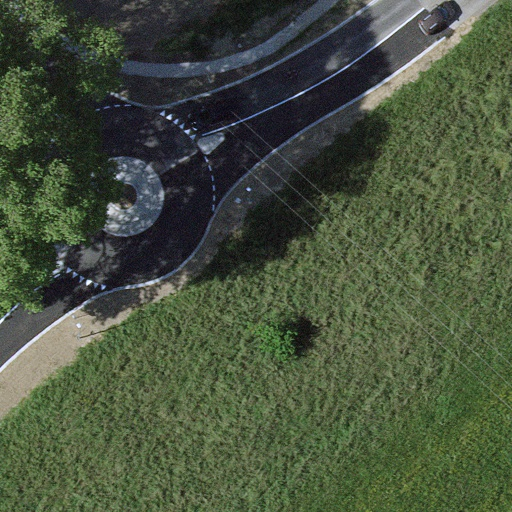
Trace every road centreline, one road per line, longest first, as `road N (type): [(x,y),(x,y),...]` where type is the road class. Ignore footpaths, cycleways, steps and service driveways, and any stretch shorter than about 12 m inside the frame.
road 1 (secondary): [(180,152),(308,89),(434,0)]
road 2 (secondary): [(76,252),(126,269),(171,250),(195,207),(180,152)]
road 3 (secondary): [(80,137),(61,157),(49,196),(55,223),(76,252)]
road 4 (residential): [(0,36),(80,137)]
